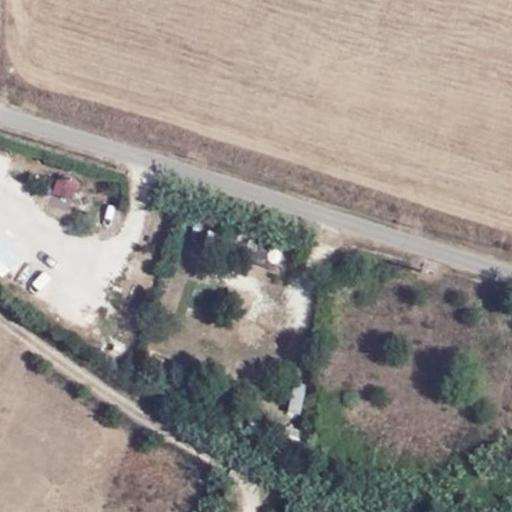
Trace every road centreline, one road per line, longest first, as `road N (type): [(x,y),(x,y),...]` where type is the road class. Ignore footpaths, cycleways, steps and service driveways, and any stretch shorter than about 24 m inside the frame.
road 1 (unclassified): [(511,271),(0,114)]
road 2 (track): [(0,315),(115,398),(210,452),(249,489),(251,511)]
